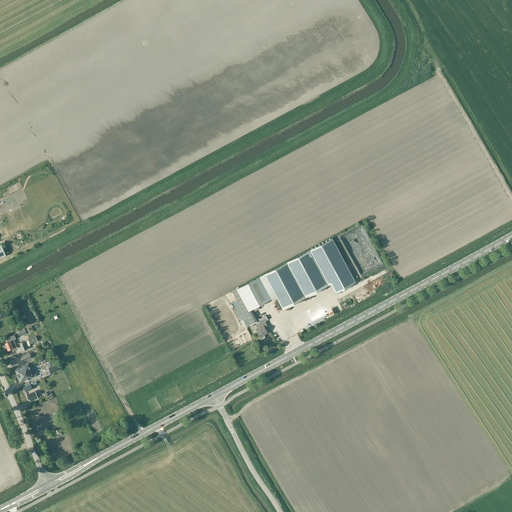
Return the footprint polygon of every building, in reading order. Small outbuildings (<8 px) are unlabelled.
[(332,237),(309,250),(328,285),(329,285),(334,294),(356,282),(332,237)] [(357,247),(355,248),(359,254),(357,255),(358,257),(360,256),(362,258),(366,256),(363,251),(361,247),(358,248),(357,247)] [(328,285),(309,250),(286,262),(306,297),(328,285)] [(264,274),(277,298),(283,309),(306,297),(286,262),(264,274)] [(258,306),(271,299),(259,277),(232,291),(250,325),(254,323),(257,321),(257,320),(253,312),(259,309),(258,306)] [(268,319),(266,316),(257,320),(257,321),(254,323),(257,329),(256,330),(261,339),(265,337),(263,335),(267,333),(264,327),(267,326),(265,321),(268,319)] [(16,339),(15,336),(14,335),(7,338),(8,341),(5,342),(8,349),(17,346),(14,339),(16,339)] [(30,344),(31,344),(38,341),(35,336),(28,339),(24,341),(20,343),(23,350),(28,348),(27,346),(30,345),(30,344)] [(21,362),(32,358),(30,353),(19,357),(21,362)] [(17,376),(33,369),(32,366),(30,367),(29,363),(15,369),(17,376)] [(58,363),(49,368),(51,373),(60,369),(58,363)] [(36,376),(33,369),(17,376),(20,382),(36,376)] [(26,395),(29,400),(29,399),(30,401),(38,398),(35,391),(26,395)]
